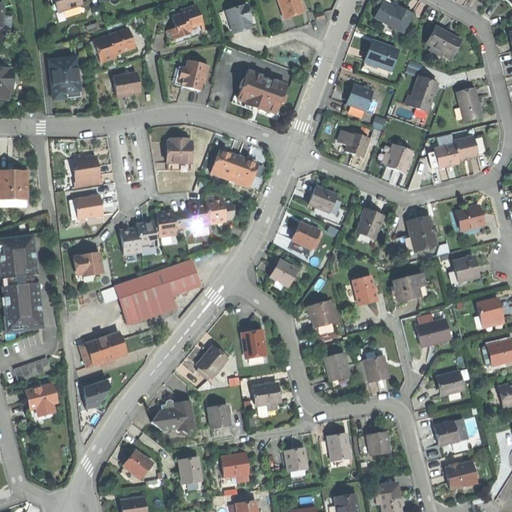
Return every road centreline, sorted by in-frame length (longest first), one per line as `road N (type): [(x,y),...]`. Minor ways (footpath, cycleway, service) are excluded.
road 1 (residential): [(430,511),(401,409),(315,411),(305,401),(283,319),(232,279)]
road 2 (residential): [(293,153),(195,113),(0,128)]
road 3 (residential): [(79,482),(113,424),(232,279)]
road 4 (residential): [(488,181),(404,202),(293,153)]
road 5 (residential): [(435,0),(476,22),(486,37),(511,142)]
road 6 (residential): [(293,153),(350,0)]
road 7 (residential): [(232,279),(293,153)]
road 8 (residential): [(65,509),(20,489),(0,407)]
